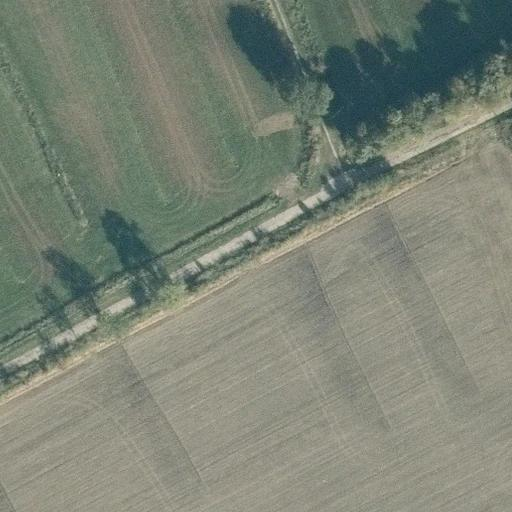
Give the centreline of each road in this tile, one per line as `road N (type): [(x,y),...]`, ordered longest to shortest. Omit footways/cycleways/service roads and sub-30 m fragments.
road 1 (track): [(351,182),(0,372)]
road 2 (track): [(278,0),(351,182)]
road 3 (track): [(511,100),(351,182)]
